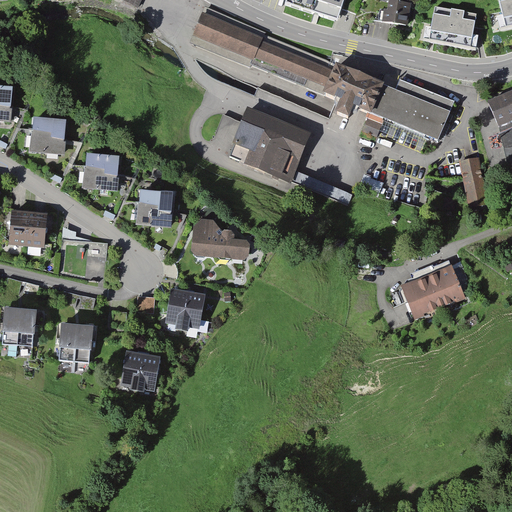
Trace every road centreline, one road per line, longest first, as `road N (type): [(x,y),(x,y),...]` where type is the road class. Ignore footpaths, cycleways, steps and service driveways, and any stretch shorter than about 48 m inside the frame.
road 1 (tertiary): [(511,67),(470,73),(311,38),(222,0)]
road 2 (residential): [(0,158),(117,235),(141,272)]
